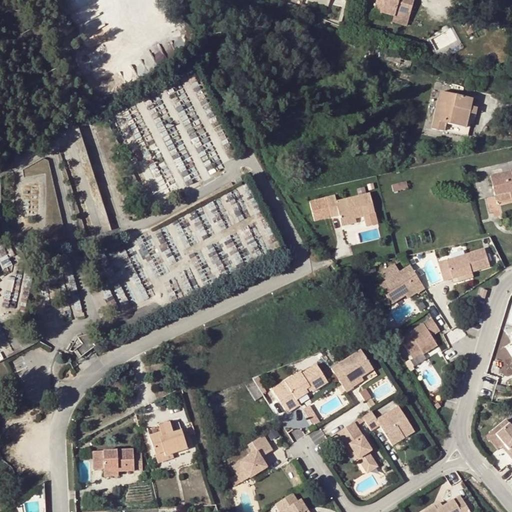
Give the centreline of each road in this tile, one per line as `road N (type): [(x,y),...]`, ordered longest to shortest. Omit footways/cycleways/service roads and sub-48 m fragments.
road 1 (residential): [(307,264),(136,344),(70,396),(56,452),(61,511)]
road 2 (residential): [(460,423),(511,281)]
